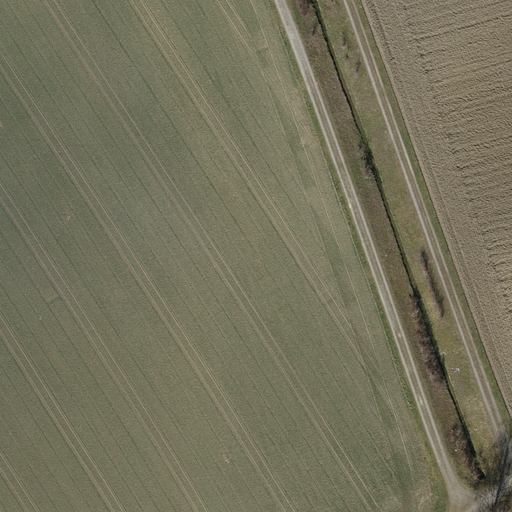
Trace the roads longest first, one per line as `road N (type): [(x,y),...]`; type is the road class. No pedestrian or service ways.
road 1 (track): [(458,511),(281,0)]
road 2 (track): [(511,454),(352,0)]
